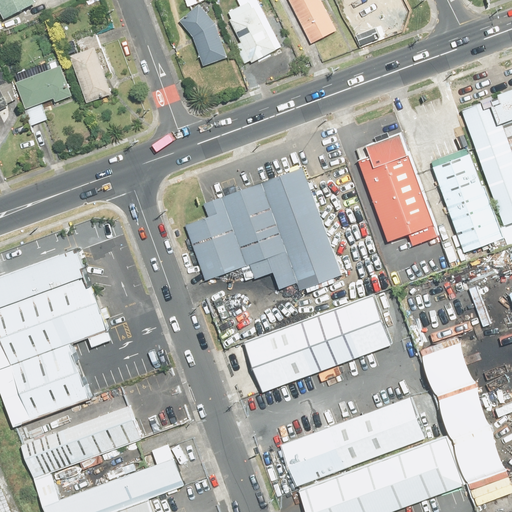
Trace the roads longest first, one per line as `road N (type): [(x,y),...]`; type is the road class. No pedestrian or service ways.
road 1 (unclassified): [(252,511),(123,169)]
road 2 (secondary): [(185,147),(470,44)]
road 3 (residential): [(130,0),(185,147)]
